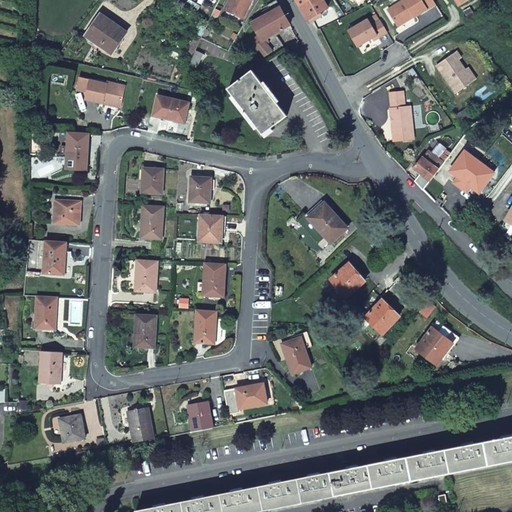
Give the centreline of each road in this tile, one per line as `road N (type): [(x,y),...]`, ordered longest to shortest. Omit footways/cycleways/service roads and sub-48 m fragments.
road 1 (residential): [(257,167),(134,137),(109,143),(97,372),(112,385),(235,361),(250,345),(249,254)]
road 2 (residential): [(96,511),(120,492),(511,412)]
road 3 (secondary): [(369,164),(457,288),(511,332)]
road 4 (residential): [(511,290),(395,173),(369,164)]
road 5 (secondary): [(286,0),(369,164)]
road 6 (unknown): [(339,101),(481,13)]
